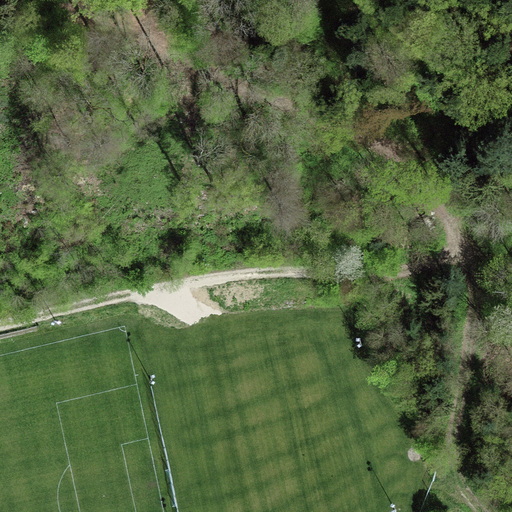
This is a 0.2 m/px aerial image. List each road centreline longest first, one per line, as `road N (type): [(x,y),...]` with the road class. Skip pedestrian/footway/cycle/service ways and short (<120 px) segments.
road 1 (track): [(73,0),(394,159),(460,253)]
road 2 (track): [(460,253),(360,276),(253,271),(0,327)]
road 3 (track): [(481,511),(457,487),(451,430),(460,253)]
